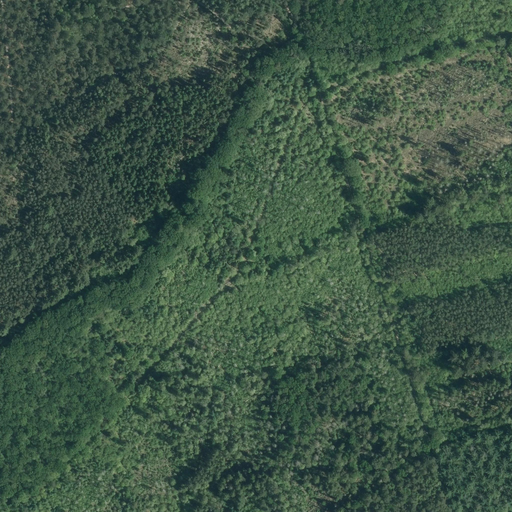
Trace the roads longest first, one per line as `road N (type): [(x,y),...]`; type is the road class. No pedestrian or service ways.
road 1 (track): [(188,3),(158,53),(80,90),(0,150)]
road 2 (track): [(319,92),(489,36),(502,36),(511,66)]
road 3 (track): [(370,255),(431,445)]
road 4 (track): [(511,222),(381,245),(370,255)]
road 5 (track): [(22,132),(14,120),(1,0)]
road 6 (track): [(191,0),(274,49),(301,42)]
